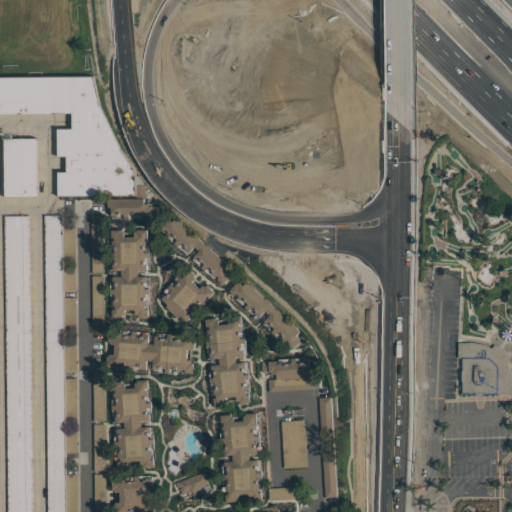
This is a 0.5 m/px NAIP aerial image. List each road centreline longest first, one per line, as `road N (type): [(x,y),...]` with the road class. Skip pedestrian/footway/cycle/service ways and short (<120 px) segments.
road 1 (motorway): [(380,203),(340,190),(246,184),(192,160),(172,98),(178,63),(196,33),(252,0),(323,11),(511,163)]
road 2 (secondary): [(380,203),(378,509)]
road 3 (residential): [(86,227),(89,511)]
road 4 (motorway): [(186,188),(224,210),(297,229),(344,225),(380,203)]
road 5 (motorway): [(134,0),(133,85),(142,133),(186,188)]
road 6 (motorway): [(396,0),(511,115)]
road 7 (residential): [(313,399),(269,402),(275,478),(317,476)]
road 8 (secondary): [(398,149),(395,0)]
road 9 (secondary): [(365,0),(367,149)]
